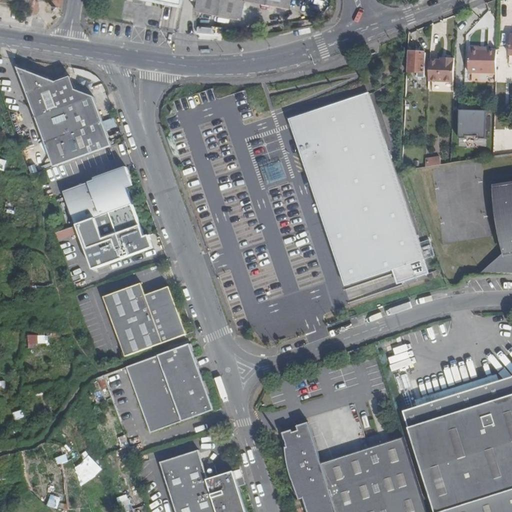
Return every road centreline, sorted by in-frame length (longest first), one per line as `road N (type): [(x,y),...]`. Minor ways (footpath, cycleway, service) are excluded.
road 1 (unclassified): [(511,297),(425,309),(265,365)]
road 2 (tertiary): [(370,32),(276,64),(163,62)]
road 3 (unclassified): [(218,334),(144,136)]
road 4 (unknown): [(256,431),(387,379)]
